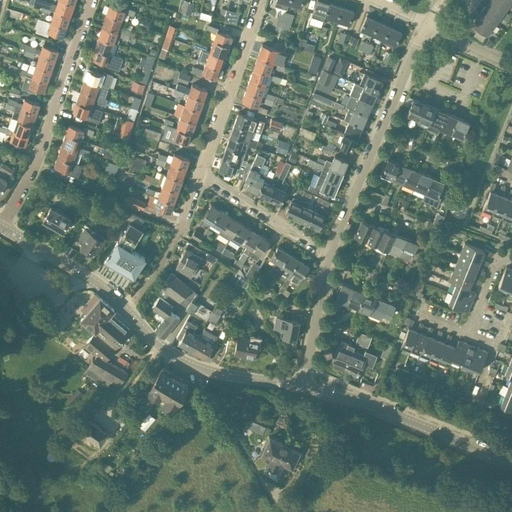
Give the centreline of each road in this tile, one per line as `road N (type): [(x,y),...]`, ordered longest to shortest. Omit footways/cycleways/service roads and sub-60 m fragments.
road 1 (residential): [(0,227),(36,163),(91,0)]
road 2 (tertiary): [(511,464),(383,410),(303,388)]
road 3 (tertiary): [(303,388),(193,367),(126,311)]
road 4 (residential): [(200,174),(260,0)]
road 5 (residential): [(126,311),(151,279),(200,174)]
road 6 (track): [(269,501),(193,367)]
road 7 (tertiary): [(126,311),(93,281),(0,227)]
road 8 (residential): [(327,257),(200,174)]
road 9 (residential): [(303,388),(327,257)]
